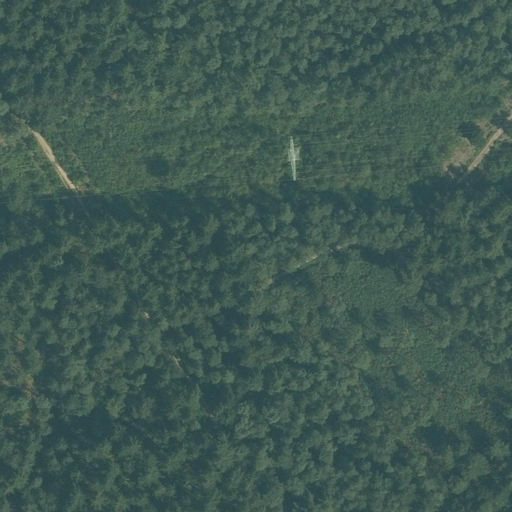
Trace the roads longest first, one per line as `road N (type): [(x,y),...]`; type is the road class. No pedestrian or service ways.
road 1 (unknown): [(511,115),(404,243),(354,247),(162,334)]
road 2 (track): [(0,70),(162,334)]
road 3 (track): [(162,334),(272,511)]
road 4 (unknown): [(162,334),(120,358),(52,421),(19,477)]
